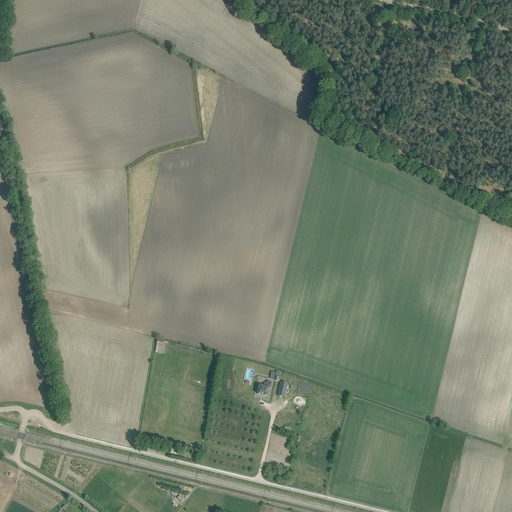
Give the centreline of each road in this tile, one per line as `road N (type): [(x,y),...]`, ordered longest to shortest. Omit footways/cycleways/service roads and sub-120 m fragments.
road 1 (unknown): [(69,434),(0,118)]
road 2 (unclassified): [(94,511),(18,463),(26,414)]
road 3 (unknown): [(392,0),(511,30)]
